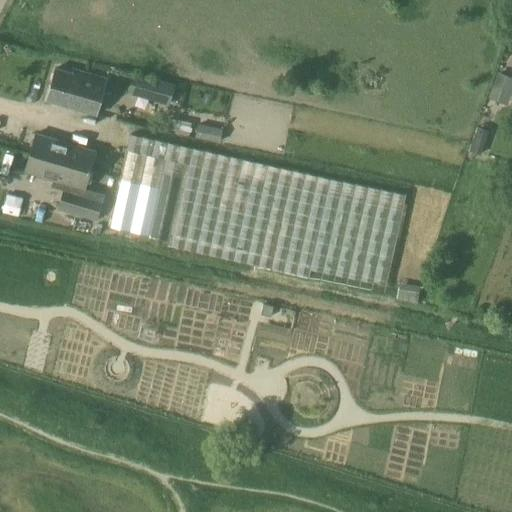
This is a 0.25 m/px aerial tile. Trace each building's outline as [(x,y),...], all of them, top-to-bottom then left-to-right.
[(96,114),(107,80),(74,70),(73,74),(55,69),(46,100),(96,114)] [(173,84),(132,72),(126,91),(167,103),(173,84)] [(507,104),(511,88),(511,77),(497,72),(488,97),(507,104)] [(148,111),(165,113),(166,103),(149,101),(148,111)] [(198,123),(194,136),(218,141),(221,128),(198,123)] [(391,287),(410,195),(331,179),(131,134),(110,228),(168,241),(167,245),(309,277),(311,269),(364,280),(367,282),(391,287)] [(36,135),(30,154),(90,171),(95,153),(36,135)] [(84,190),(90,171),(30,154),(25,173),(54,181),(52,188),(63,192),(58,210),(96,221),(104,196),(84,190)]
